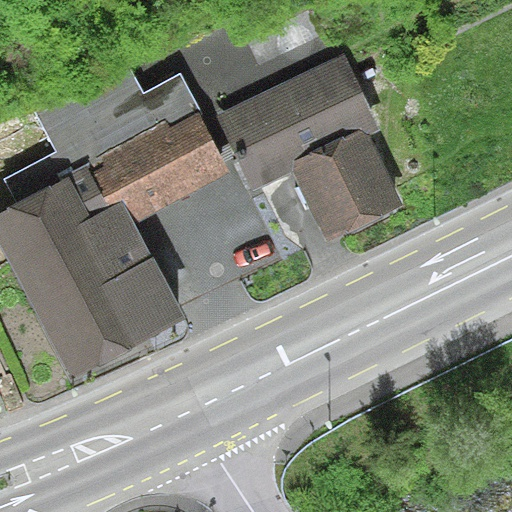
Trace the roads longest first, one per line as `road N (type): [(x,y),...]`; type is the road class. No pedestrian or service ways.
road 1 (primary): [(184,402),(511,245)]
road 2 (primary): [(0,481),(184,402)]
road 3 (tertiary): [(184,402),(253,511)]
